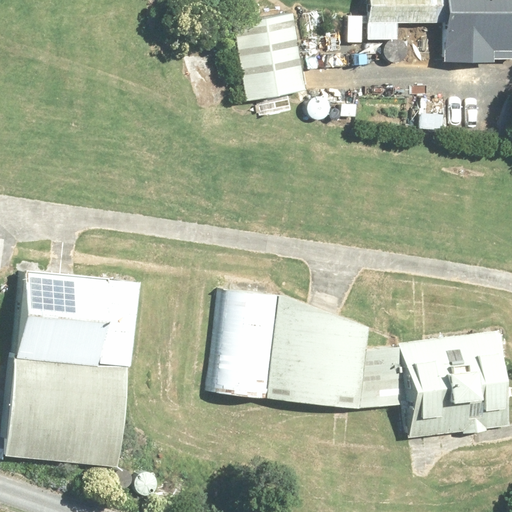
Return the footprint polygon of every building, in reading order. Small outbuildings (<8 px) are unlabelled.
[(385,22),(430,22),(430,0),(354,0),(356,40),(386,39),(385,22)] [(511,0),(430,0),(430,22),(430,61),(481,62),(481,59),(506,59),(506,51),(511,51),(511,0)] [(300,89),(284,10),(219,22),(234,101),(300,89)] [(86,364),(94,275),(10,268),(2,356),(86,364)] [(132,279),(94,275),(86,364),(122,367),(132,279)] [(255,395),(266,293),(214,286),(202,389),(255,395)] [(354,348),(359,347),(362,327),(266,293),(255,395),(348,406),(354,348)] [(490,334),(489,328),(386,341),(387,344),(395,405),(398,436),(453,429),(453,432),(478,429),(478,427),(500,425),(500,421),(502,421),(499,393),(501,393),(500,385),(499,385),(497,372),(495,372),(493,357),(500,356),(498,333),(490,334)] [(395,405),(387,344),(359,347),(354,348),(348,406),(389,400),(390,406),(395,405)] [(0,454),(112,466),(122,367),(86,364),(2,356),(0,372),(0,454)]
